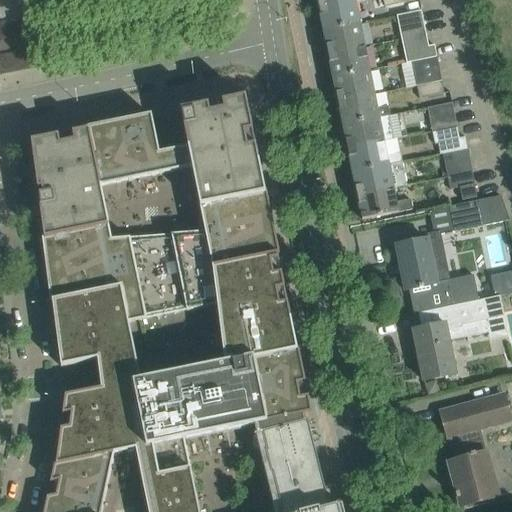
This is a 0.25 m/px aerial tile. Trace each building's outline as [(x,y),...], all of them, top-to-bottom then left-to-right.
[(318,7),(323,31),(359,24),(354,0),(318,7)] [(396,16),(400,40),(426,35),(421,11),(396,16)] [(323,31),(327,54),(364,47),(359,24),(323,31)] [(414,62),(423,60),(436,57),(434,46),(428,48),(426,35),(400,40),(403,53),(412,51),(414,62)] [(327,54),(332,78),(369,71),(364,47),(327,54)] [(414,74),(417,86),(441,81),(439,69),(436,57),(423,60),(425,72),(414,74)] [(332,78),(337,102),(374,94),(369,71),(332,78)] [(441,81),(417,86),(419,99),(444,94),(441,81)] [(342,126),(388,117),(390,116),(388,106),(377,109),(374,94),(337,102),(342,126)] [(198,511),(184,440),(254,426),(256,435),(253,435),(254,437),(261,435),(260,434),(292,426),(306,422),(304,415),(311,414),(298,350),(296,350),(277,256),(279,256),(266,193),(264,193),(245,98),(180,111),(187,148),(159,154),(151,115),(87,129),(87,130),(31,142),(37,190),(41,189),(42,194),(38,195),(44,239),(42,239),(50,303),(52,302),(60,367),(97,360),(103,388),(65,396),(56,465),(54,465),(43,511),(198,511)] [(427,108),(432,132),(457,128),(454,115),(452,103),(427,108)] [(342,126),(347,150),(384,142),(393,140),(388,117),(342,126)] [(442,154),(442,155),(467,149),(465,138),(459,139),(457,128),(432,132),(435,145),(438,145),(440,155),(442,154)] [(347,150),(352,173),(402,163),(400,153),(386,156),(384,142),(347,150)] [(442,155),(447,178),(472,173),(467,149),(442,155)] [(352,173),(357,197),(393,189),(407,186),(402,163),(352,173)] [(472,173),(447,178),(450,191),(459,189),(462,202),(477,198),(472,173)] [(393,189),(357,197),(362,221),(412,210),(410,199),(396,203),(393,189)] [(477,202),(449,208),(454,233),(482,227),(510,222),(502,197),(477,202)] [(415,242),(395,247),(405,292),(409,291),(413,315),(417,314),(478,301),(473,276),(436,283),(431,260),(439,259),(435,239),(433,240),(427,241),(427,240),(415,242)] [(507,266),(491,269),(494,287),(511,284),(507,266)] [(511,289),(495,293),(496,297),(500,296),(511,293),(511,273),(511,274),(511,280),(511,289)] [(445,325),(433,328),(413,331),(423,382),(443,378),(456,375),(449,342),(449,341),(463,338),(506,328),(500,298),(481,302),(482,306),(458,311),(461,329),(446,332),(445,325)] [(436,382),(424,385),(426,396),(438,393),(436,382)] [(504,396),(460,408),(440,413),(447,438),(448,438),(455,462),(448,463),(457,494),(455,495),(456,499),(458,499),(461,508),(497,498),(478,428),(511,420),(504,396)] [(342,511),(341,506),(336,507),(334,498),(336,497),(333,486),(324,488),(307,422),(306,422),(292,426),(260,434),(261,435),(280,511),(342,511)]
